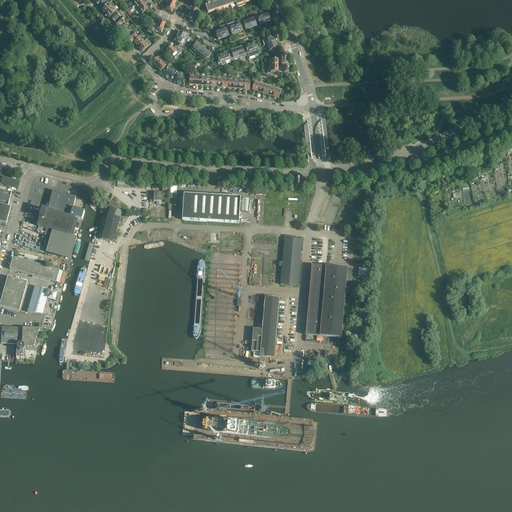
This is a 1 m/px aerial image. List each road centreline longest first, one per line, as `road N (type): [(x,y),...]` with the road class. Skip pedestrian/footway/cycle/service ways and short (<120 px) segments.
road 1 (unclassified): [(0,293),(33,170),(87,183),(114,161),(322,173)]
road 2 (unclassified): [(283,108),(168,90),(158,91),(152,105)]
road 3 (unclassified): [(152,105),(165,115),(283,108)]
road 4 (residential): [(175,21),(217,47),(285,24)]
